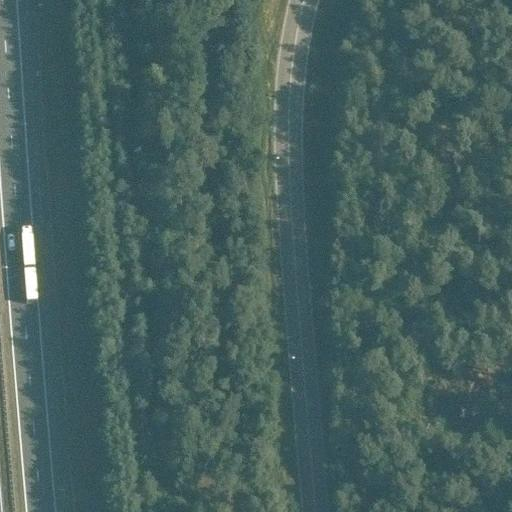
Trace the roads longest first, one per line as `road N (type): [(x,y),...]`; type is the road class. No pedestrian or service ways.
road 1 (tertiary): [(312,511),(285,132),(303,0)]
road 2 (motorway): [(42,511),(4,0)]
road 3 (track): [(127,0),(137,369),(248,457)]
